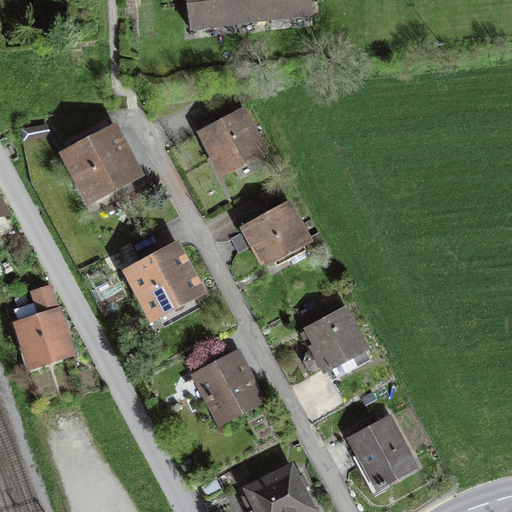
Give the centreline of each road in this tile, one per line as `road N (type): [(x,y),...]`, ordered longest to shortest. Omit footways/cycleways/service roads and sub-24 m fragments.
road 1 (residential): [(139,120),(352,511)]
road 2 (residential): [(189,511),(0,159)]
